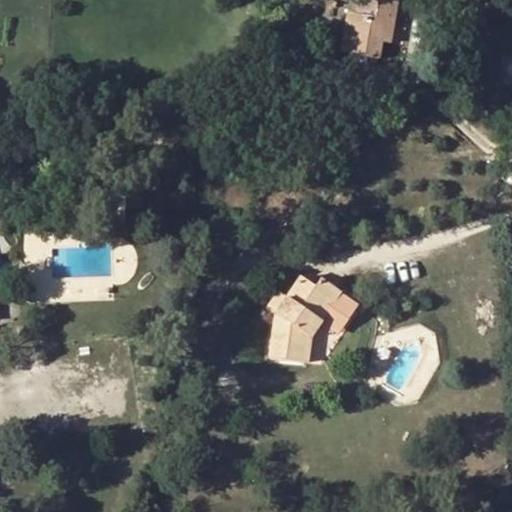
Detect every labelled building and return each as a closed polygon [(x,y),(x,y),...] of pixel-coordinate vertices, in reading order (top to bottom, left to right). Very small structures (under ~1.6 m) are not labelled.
[(383,31),(392,33),(397,0),(360,0),(358,14),(349,13),(343,51),(379,57),(382,41),(383,31)] [(383,31),(382,41),(390,42),(392,33),(383,31)] [(32,219),(33,229),(59,226),(58,217),(32,219)] [(270,357),(308,363),(310,336),(305,331),(316,318),(321,321),(340,291),(320,278),(314,287),(300,277),(285,298),(277,292),(267,307),(275,312),(270,357)] [(343,306),(349,298),(340,291),(321,321),(340,334),(354,314),(343,306)] [(305,331),(310,336),(321,321),(316,318),(305,331)] [(153,393),(144,392),(142,408),(151,409),(151,414),(163,416),(166,389),(154,388),(153,393)] [(209,476),(193,479),(196,504),(213,502),(209,476)]
